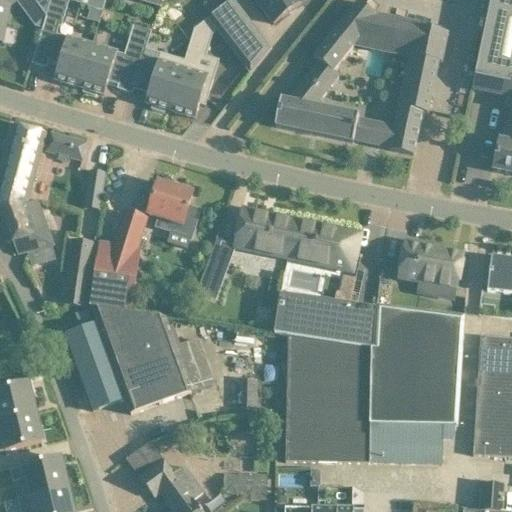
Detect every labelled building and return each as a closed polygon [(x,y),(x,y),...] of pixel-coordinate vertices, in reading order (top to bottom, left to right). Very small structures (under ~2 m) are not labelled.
[(0,0),(0,44),(2,45),(3,43),(0,42),(0,41),(3,28),(5,29),(10,8),(19,0),(32,0),(46,18),(51,3),(51,0),(0,0)] [(148,0),(147,5),(160,10),(162,4),(158,0),(148,0)] [(185,62),(170,113),(195,120),(200,106),(205,108),(215,76),(197,70),(200,59),(206,60),(206,58),(213,36),(217,32),(251,76),(272,50),(261,35),(234,0),(221,10),(194,31),(185,62)] [(233,0),(212,0),(221,10),(234,0),(233,0)] [(254,0),(274,25),(307,0),(254,0)] [(492,172),(511,176),(511,0),(491,0),(475,80),(510,87),(505,110),(511,111),(504,142),(499,141),(492,172)] [(46,18),(32,65),(47,69),(49,63),(59,66),(54,82),(79,89),(92,47),(57,36),(60,28),(61,29),(68,8),(51,3),(46,18)] [(281,100),(275,128),(353,144),(354,141),(358,120),(359,117),(316,107),(339,78),(334,73),(355,46),(376,20),(357,5),(336,31),(314,59),(319,64),(289,102),(281,100)] [(439,64),(442,65),(448,35),(415,28),(390,152),(414,157),(422,114),(428,116),(439,64)] [(92,47),(79,89),(84,91),(83,94),(96,98),(97,95),(104,97),(108,84),(119,87),(117,91),(133,95),(134,91),(146,51),(145,50),(128,45),(125,56),(92,47)] [(146,51),(134,91),(148,96),(145,105),(153,108),(152,111),(164,115),(165,111),(170,113),(185,62),(146,51)] [(14,125),(0,179),(0,193),(28,201),(46,134),(14,125)] [(69,159),(82,163),(87,144),(51,135),(46,153),(58,156),(57,160),(68,163),(69,159)] [(91,172),(88,192),(101,194),(104,174),(91,172)] [(189,208),(193,195),(158,184),(148,216),(159,219),(156,229),(192,240),(201,212),(189,208)] [(37,202),(28,204),(28,201),(0,193),(0,222),(8,245),(13,242),(18,256),(53,246),(37,202)] [(234,248),(288,259),(296,224),(242,212),(234,248)] [(97,313),(125,316),(127,302),(134,303),(141,251),(138,251),(147,220),(124,213),(114,247),(99,244),(90,309),(90,312),(97,313)] [(352,272),(356,255),(350,254),(354,236),(296,224),(288,259),(352,272)] [(67,276),(63,305),(85,308),(85,310),(86,310),(86,309),(90,279),(94,245),(72,242),(70,256),(72,256),(69,276),(67,276)] [(398,279),(419,283),(437,286),(435,298),(455,302),(464,256),(405,244),(398,279)] [(511,260),(492,258),(487,293),(511,296),(511,260)] [(209,262),(198,291),(199,291),(217,298),(227,269),(209,262)] [(280,296),(274,336),(288,338),(372,350),(375,350),(377,313),(377,310),(376,309),(376,310),(373,310),(350,306),(334,304),(333,304),(280,296)] [(76,316),(77,320),(80,327),(91,323),(87,312),(76,316)] [(125,316),(97,313),(129,400),(136,418),(188,399),(159,321),(125,316)] [(372,351),(370,465),(443,466),(443,428),(456,428),(461,363),(465,321),(377,313),(375,350),(372,350),(372,351)] [(94,413),(113,406),(125,402),(98,326),(67,337),(94,413)] [(511,340),(480,338),(474,456),(510,459),(510,467),(511,466),(511,340)] [(370,466),(370,465),(372,351),(288,340),(286,464),(370,466)] [(243,381),(244,405),(255,404),(254,380),(243,381)] [(0,422),(35,414),(28,385),(0,391),(0,422)] [(0,432),(2,441),(0,441),(0,453),(5,453),(42,444),(35,414),(0,422),(0,432)] [(23,469),(10,472),(13,483),(26,480),(30,497),(17,500),(17,501),(67,489),(60,459),(23,468),(23,469)] [(154,500),(161,495),(173,511),(200,511),(193,502),(204,494),(186,470),(175,478),(164,463),(140,481),(154,500)] [(268,501),(268,481),(268,477),(236,477),(235,500),(268,501)] [(502,511),(504,486),(491,486),(492,481),(482,480),(479,511),(502,511)] [(72,511),(67,489),(17,501),(20,511),(72,511)]
